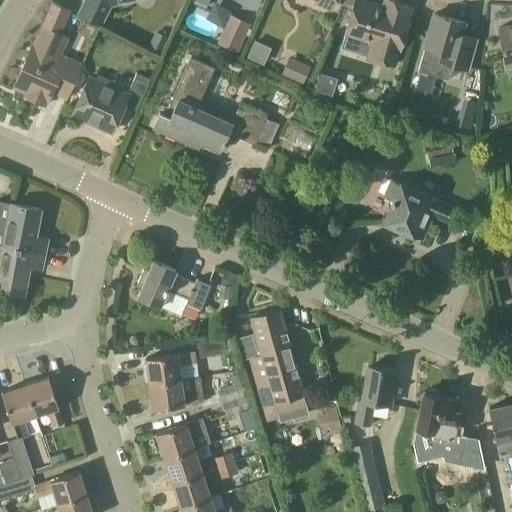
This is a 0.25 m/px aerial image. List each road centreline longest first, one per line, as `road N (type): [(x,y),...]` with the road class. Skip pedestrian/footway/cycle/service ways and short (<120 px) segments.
road 1 (tertiary): [(511,374),(119,200)]
road 2 (residential): [(128,511),(87,387),(82,325)]
road 3 (residential): [(82,325),(92,262),(119,200)]
road 4 (tertiary): [(119,200),(0,146)]
